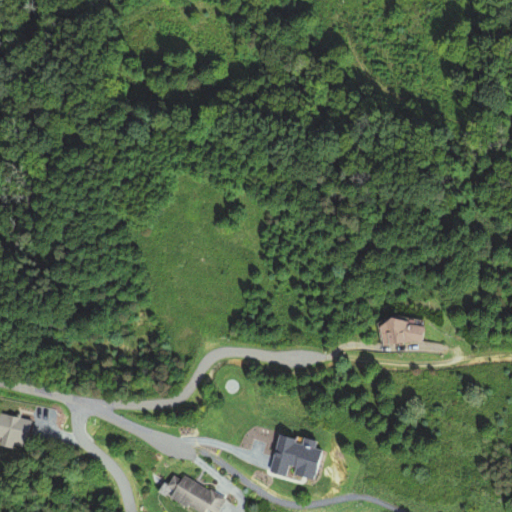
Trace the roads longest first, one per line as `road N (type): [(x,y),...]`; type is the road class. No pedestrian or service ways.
road 1 (residential): [(84,406),(176,399),(208,357),(224,350),(324,356)]
road 2 (residential): [(324,356),(415,363),(511,353)]
road 3 (residential): [(129,511),(115,470),(80,437),(84,406)]
